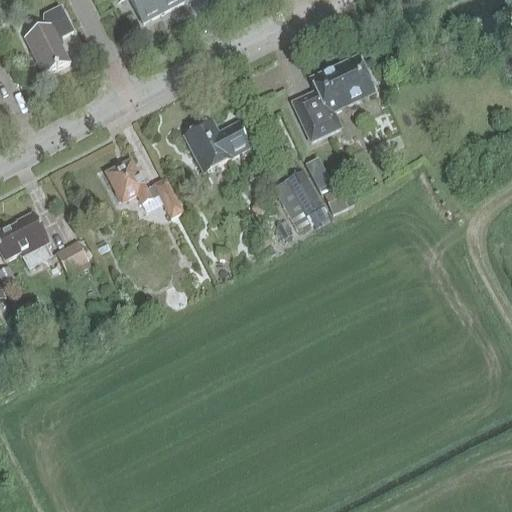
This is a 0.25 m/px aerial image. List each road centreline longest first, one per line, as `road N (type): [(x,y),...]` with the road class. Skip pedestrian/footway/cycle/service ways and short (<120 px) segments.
road 1 (tertiary): [(134,102),(338,0)]
road 2 (tertiary): [(0,173),(134,102)]
road 3 (track): [(511,205),(493,222),(479,257),(511,322)]
